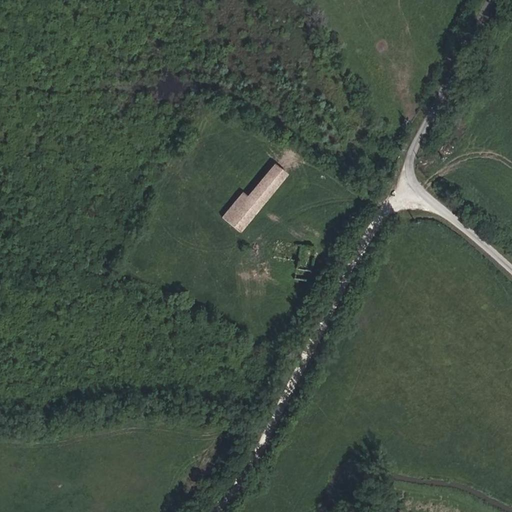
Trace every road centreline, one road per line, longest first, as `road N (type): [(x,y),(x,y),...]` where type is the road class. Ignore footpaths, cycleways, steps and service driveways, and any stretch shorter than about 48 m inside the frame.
road 1 (track): [(406,173),(255,473),(224,511)]
road 2 (unclassified): [(492,0),(406,173),(511,269)]
